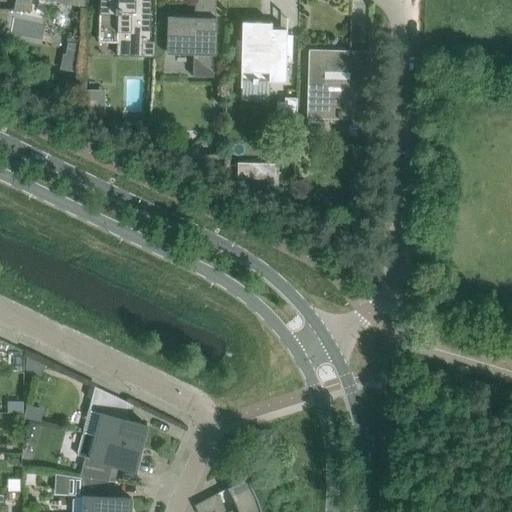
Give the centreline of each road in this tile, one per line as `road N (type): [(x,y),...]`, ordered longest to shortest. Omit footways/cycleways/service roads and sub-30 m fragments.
road 1 (tertiary): [(330,339),(310,306),(235,247),(0,137)]
road 2 (tertiary): [(0,173),(214,276),(249,299),(301,361)]
road 3 (residential): [(175,511),(213,424),(200,408),(0,310)]
road 4 (residential): [(371,313),(397,273),(399,0)]
road 5 (tertiary): [(363,511),(365,453),(330,339)]
road 6 (tertiary): [(301,361),(327,427),(331,511)]
